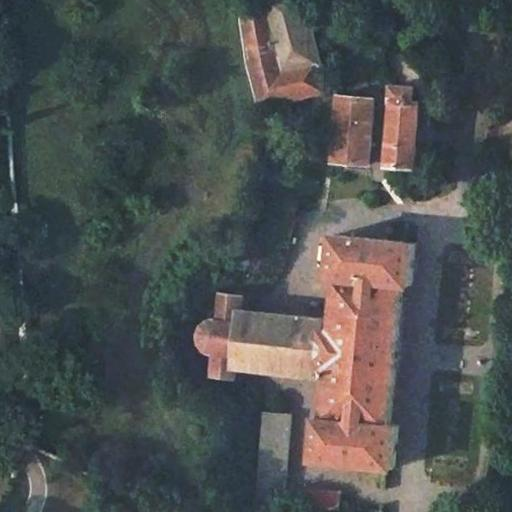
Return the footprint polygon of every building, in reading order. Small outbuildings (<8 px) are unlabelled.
[(301,0),(257,0),(237,5),(245,65),(256,109),(325,91),(301,0)] [(417,87),(394,85),(387,165),(416,168),(422,101),(415,101),(417,87)] [(375,98),(337,96),(333,158),(351,160),(350,163),(370,164),(375,98)] [(328,378),(280,372),(279,381),(328,385),(325,418),(317,417),(313,459),(387,467),(395,467),(399,425),(390,424),(404,284),(412,285),(415,243),(334,235),(330,277),(338,278),(333,330),(328,378)] [(328,378),(333,330),(328,330),(329,319),(241,311),(242,295),(219,293),(219,295),(214,295),(212,321),(207,321),(203,324),(199,331),(198,335),(198,342),(200,345),(203,349),(206,351),(209,352),(206,376),(234,378),(235,367),(280,372),(328,378)] [(263,411),(254,504),(282,506),(282,501),(290,414),(263,411)] [(298,489),(297,502),(339,506),(341,493),(298,489)]
